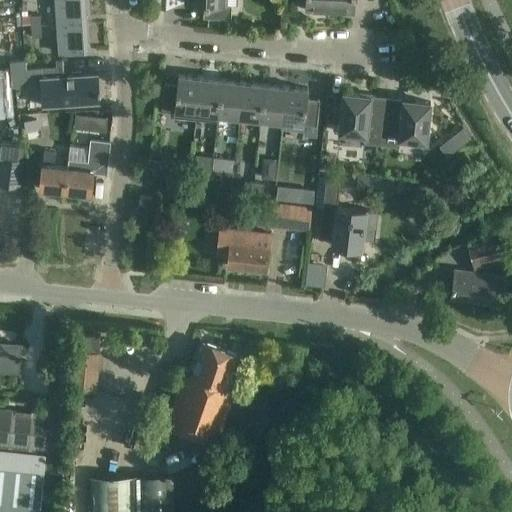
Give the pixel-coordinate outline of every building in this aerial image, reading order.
[(55,0),(57,23),(87,24),(85,0),(55,0)] [(226,4),(225,0),(185,0),(185,4),(204,4),(203,17),(231,18),(231,4),(226,4)] [(330,11),(330,0),(305,0),(305,9),(330,11)] [(330,0),(330,11),(354,12),(354,0),(330,0)] [(21,2),(21,15),(22,24),(31,24),(30,15),(30,14),(28,14),(28,2),(21,2)] [(31,26),(41,25),(40,14),(30,15),(31,24),(31,26)] [(89,51),(87,24),(57,23),(59,52),(89,51)] [(41,25),(31,26),(32,37),(42,36),(41,25)] [(57,75),(56,66),(25,67),(25,79),(40,78),(42,105),(99,102),(97,72),(57,75)] [(0,117),(12,116),(9,68),(0,68),(0,117)] [(196,118),(200,76),(178,73),(177,83),(165,82),(162,108),(174,109),(174,115),(196,118)] [(218,114),(222,78),(200,76),(196,118),(218,120),(219,114),(218,114)] [(240,116),(243,81),(222,78),(218,114),(219,114),(240,116)] [(261,119),(265,83),(243,81),(240,116),(261,119)] [(283,121),(286,85),(265,83),(261,119),(282,121),(283,121)] [(283,121),(282,121),(281,127),(304,130),(305,123),(317,125),(320,99),(307,97),(308,88),(286,85),(283,121)] [(382,144),(386,105),(375,104),(376,95),(343,92),(339,132),(365,135),(364,143),(382,144)] [(386,105),(382,144),(399,146),(400,139),(426,141),(431,101),(398,98),(397,106),(386,105)] [(91,115),(89,129),(106,131),(107,117),(98,116),(91,115)] [(24,121),(23,121),(25,131),(39,129),(37,118),(24,121)] [(463,127),(454,133),(462,143),(470,137),(466,131),(463,127)] [(42,162),(39,187),(90,193),(93,171),(107,173),(108,163),(110,140),(90,138),(89,148),(69,145),(68,158),(69,158),(68,165),(54,163),(55,150),(43,149),(42,162)] [(22,161),(24,143),(2,140),(0,156),(0,185),(21,188),(25,161),(22,161)] [(213,156),(212,169),(232,171),(233,158),(213,156)] [(152,158),(150,174),(174,176),(175,160),(152,158)] [(210,183),(210,177),(211,169),(200,168),(199,176),(201,176),(200,182),(210,183)] [(211,169),(210,177),(221,177),(220,185),(231,186),(233,171),(232,171),(212,169),(211,169)] [(210,177),(210,183),(220,185),(220,178),(210,177)] [(322,213),(320,227),(333,229),(331,245),(361,248),(363,235),(375,236),(378,211),(366,210),(337,206),(340,178),(326,177),(323,204),(322,213)] [(254,189),(254,181),(244,180),(244,188),(254,189)] [(254,181),(254,189),(263,190),(263,182),(254,181)] [(462,186),(450,188),(451,195),(463,193),(462,186)] [(297,187),(296,200),(313,202),(314,189),(297,187)] [(151,207),(153,193),(141,192),(139,206),(151,207)] [(301,229),(303,207),(279,205),(277,226),(301,229)] [(169,222),(166,235),(178,238),(182,225),(169,222)] [(218,228),(216,255),(228,256),(227,265),(265,270),(270,234),(231,229),(218,228)] [(499,236),(468,245),(474,269),(507,261),(507,259),(499,236)] [(492,303),(495,274),(455,269),(451,298),(492,303)] [(227,387),(239,354),(204,340),(192,374),(184,372),(165,425),(216,443),(234,390),(227,387)] [(0,371),(20,373),(21,342),(0,341),(0,371)] [(97,390),(99,352),(73,350),(70,388),(97,390)] [(0,449),(45,454),(49,414),(0,408),(0,449)] [(38,511),(45,454),(0,449),(0,511),(38,511)] [(92,511),(167,511),(167,474),(136,476),(92,477),(92,511)]
